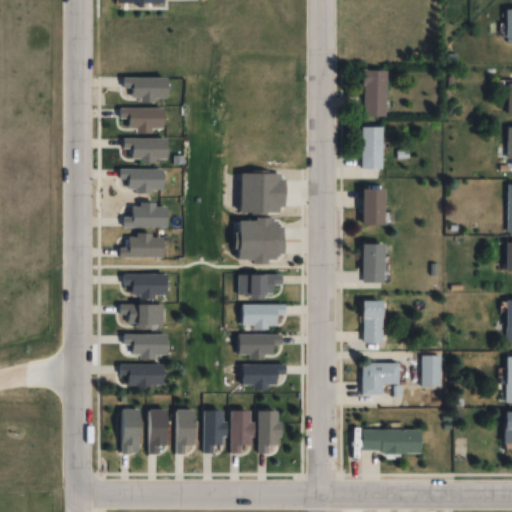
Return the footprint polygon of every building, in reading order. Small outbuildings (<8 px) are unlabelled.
[(387,118),(387,71),(364,71),(364,118),(387,118)] [(168,78),(123,78),(123,93),(131,93),(131,101),(168,101),(168,78)] [(165,131),(165,109),(120,109),(120,131),(165,131)] [(361,170),(382,170),(382,128),(361,128),(361,170)] [(123,139),(123,150),(132,150),(132,163),(167,163),(167,139),(123,139)] [(164,170),(119,170),(119,182),(128,182),(128,193),(164,193),(164,170)] [(241,174),(241,212),(285,212),(285,174),(241,174)] [(386,226),(386,189),(364,189),(364,226),(386,226)] [(167,228),(167,205),(133,205),(133,217),(123,217),(124,228),(167,228)] [(239,260),(283,260),(283,220),(239,221),(239,260)] [(129,235),(129,248),(120,248),(120,258),(164,258),(164,235),(129,235)] [(385,244),(362,244),(362,283),(385,283),(385,244)] [(167,275),(123,275),(123,288),(131,288),(131,297),(167,297),(167,275)] [(282,275),(238,275),(238,299),(274,299),(274,286),(282,286),(282,275)] [(384,301),(363,301),(363,343),(384,343),(384,301)] [(118,316),(124,316),(124,324),(137,324),(137,329),(162,329),(162,305),(118,305),(118,316)] [(285,305),(241,305),(241,328),(277,328),(277,316),(285,316),(285,305)] [(167,334),(123,334),(123,345),(132,345),(132,357),(167,357),(167,334)] [(274,357),(274,345),(281,345),(281,335),(238,335),(238,357),(274,357)] [(442,387),(442,356),(420,356),(420,387),(442,387)] [(382,385),(399,385),(399,363),(361,363),(361,394),(382,394),(382,385)] [(120,364),(119,386),(163,386),(164,365),(120,364)] [(285,376),(285,365),(240,365),(240,388),(278,388),(278,376),(285,376)] [(122,409),(122,454),(142,454),(142,409),(122,409)] [(168,409),(150,409),(150,454),(161,454),(161,449),(168,449),(168,409)] [(176,454),(186,454),(186,445),(195,445),(195,410),(176,410),(176,454)] [(204,411),(204,453),(215,453),(215,445),(225,445),(225,411),(204,411)] [(231,453),(241,453),(241,445),(252,445),(252,411),(231,411),(231,453)] [(259,451),(280,451),(280,411),(259,411),(259,451)] [(422,430),(362,430),(362,454),(422,454),(422,430)]
